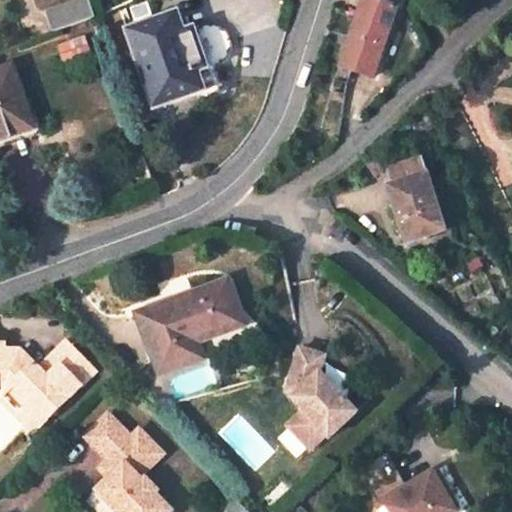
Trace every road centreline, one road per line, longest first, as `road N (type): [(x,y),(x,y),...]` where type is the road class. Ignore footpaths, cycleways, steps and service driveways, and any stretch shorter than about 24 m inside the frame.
road 1 (residential): [(275,206),(366,132),(498,0)]
road 2 (residential): [(275,206),(284,219),(332,233),(511,388)]
road 3 (residential): [(0,282),(196,210),(224,190)]
road 4 (residential): [(224,190),(282,121),(319,0)]
